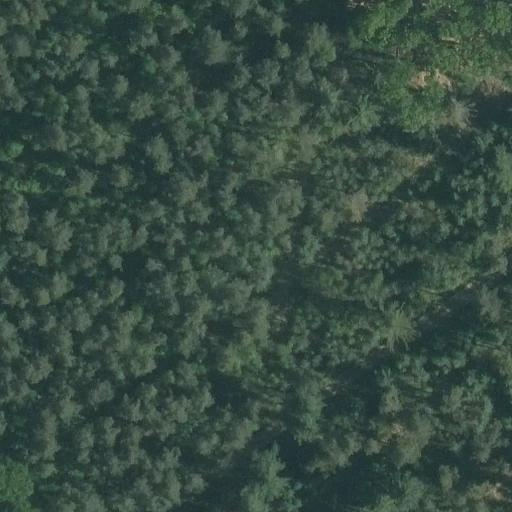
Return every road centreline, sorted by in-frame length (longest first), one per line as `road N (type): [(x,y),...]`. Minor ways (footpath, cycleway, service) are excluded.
road 1 (track): [(149,511),(511,256)]
road 2 (track): [(57,511),(0,377)]
